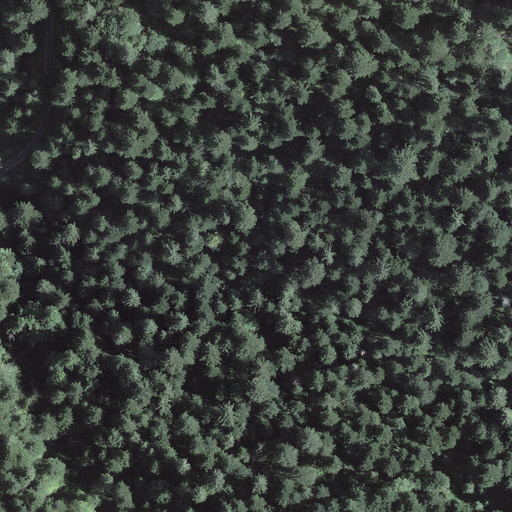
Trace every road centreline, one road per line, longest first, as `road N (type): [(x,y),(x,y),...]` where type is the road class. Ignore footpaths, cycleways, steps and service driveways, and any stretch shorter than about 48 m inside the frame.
road 1 (track): [(511,136),(367,0)]
road 2 (track): [(0,172),(22,159),(45,119),(48,0)]
